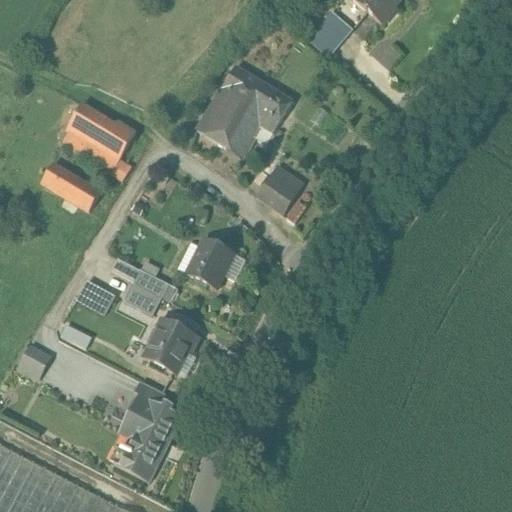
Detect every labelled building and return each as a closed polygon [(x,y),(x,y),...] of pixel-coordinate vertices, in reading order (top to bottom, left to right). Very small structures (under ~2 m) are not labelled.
[(353,0),(366,11),(367,10),(381,22),(395,6),(393,5),(397,0),(353,0)] [(341,38),(322,21),(307,37),(327,55),(341,38)] [(263,85),(235,68),(215,101),(243,118),(263,85)] [(243,118),(226,149),(243,159),(255,138),(265,144),(291,102),(263,85),(243,118)] [(243,118),(215,101),(196,131),(226,149),(243,118)] [(114,127),(81,106),(58,144),(122,183),(131,170),(119,162),(135,135),(117,123),(114,127)] [(100,195),(52,166),(40,185),(88,214),(100,195)] [(303,184),(276,166),(256,197),(282,215),(303,184)] [(297,201),(285,218),(294,224),(305,207),(297,201)] [(204,241),(186,276),(215,291),(233,256),(204,241)] [(93,270),(89,280),(106,286),(109,275),(93,270)] [(168,286),(141,272),(134,285),(161,299),(168,286)] [(76,297),(105,313),(116,295),(87,279),(76,297)] [(161,299),(134,285),(125,303),(152,317),(161,299)] [(79,307),(71,322),(91,332),(98,317),(79,307)] [(199,340),(162,321),(157,330),(158,330),(143,359),(175,375),(186,354),(190,356),(199,340)] [(165,395),(140,382),(133,395),(138,397),(159,408),(165,395)] [(159,408),(138,397),(118,436),(131,442),(126,451),(122,449),(121,452),(126,455),(119,468),(115,466),(114,468),(148,485),(157,468),(156,468),(161,458),(162,459),(163,457),(159,455),(178,418),(159,408)] [(0,511),(113,511),(116,508),(0,447),(0,511)]
